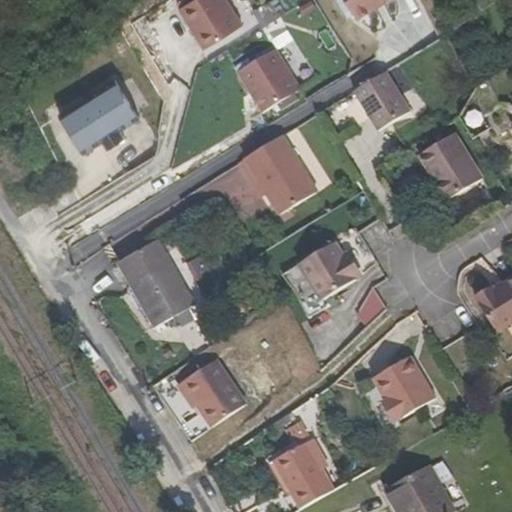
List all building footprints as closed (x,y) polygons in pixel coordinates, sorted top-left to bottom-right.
[(228,0),(195,0),(182,9),(208,48),(244,25),(228,0)] [(270,0),(255,10),(265,25),(303,0),(270,0)] [(351,0),(363,20),(396,0),(351,0)] [(278,48),(242,72),(268,111),(304,87),(278,48)] [(415,112),(392,73),(358,92),(382,132),(415,112)] [(115,81),(87,98),(116,145),(125,140),(120,132),(139,120),(115,81)] [(474,97),(462,114),(481,143),(497,132),(474,97)] [(87,98),(60,115),(84,155),(104,143),(108,150),(116,145),(87,98)] [(480,163),(460,130),(423,153),(445,185),(480,163)] [(288,134),(244,161),(255,179),(260,176),(284,215),(322,191),(288,134)] [(338,242),(285,275),(298,289),(311,316),(328,305),(324,299),(361,277),(346,254),(338,242)] [(190,309),(151,249),(116,271),(154,331),(175,319),(181,328),(191,322),(185,312),(190,309)] [(350,252),(346,254),(361,277),(365,274),(350,252)] [(472,297),(498,286),(487,260),(461,271),(472,297)] [(253,305),(235,278),(219,289),(237,315),(253,305)] [(511,288),(498,297),(494,294),(479,304),(503,341),(511,334),(511,288)] [(366,326),(388,306),(374,291),(353,311),(366,326)] [(180,426),(190,442),(250,405),(220,357),(183,382),(202,413),(180,426)] [(438,400),(413,358),(376,381),(402,422),(438,400)] [(202,413),(183,382),(161,396),(180,426),(202,413)] [(306,421),(289,428),(294,442),(311,435),(306,421)] [(0,462),(9,456),(0,441),(0,462)] [(325,459),(316,441),(309,445),(319,463),(325,459)] [(298,511),(304,511),(336,494),(319,463),(309,445),(273,465),(298,511)] [(455,511),(430,467),(388,491),(399,511),(455,511)]
